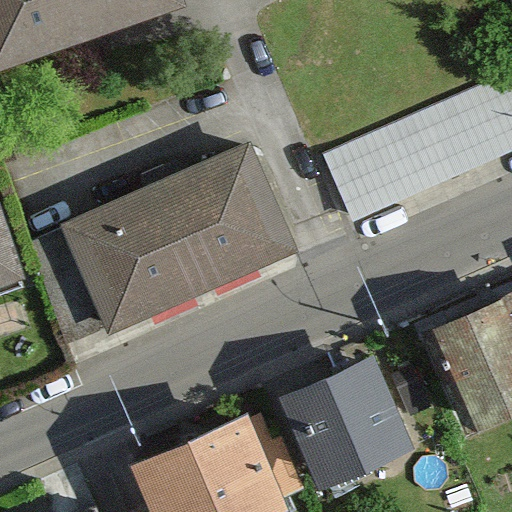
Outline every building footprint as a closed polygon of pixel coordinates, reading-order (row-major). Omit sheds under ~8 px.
[(0,0),(0,33),(90,0),(0,0)] [(347,215),(511,146),(511,72),(321,153),(347,215)] [(52,217),(98,319),(285,236),(239,133),(52,217)] [(0,273),(15,269),(0,223),(0,273)] [(464,421),(511,400),(511,304),(503,283),(420,319),(464,421)] [(279,386),(316,472),(405,434),(368,348),(279,386)] [(127,450),(152,511),(230,511),(279,492),(243,402),(127,450)] [(21,511),(55,511),(50,500),(21,511)]
